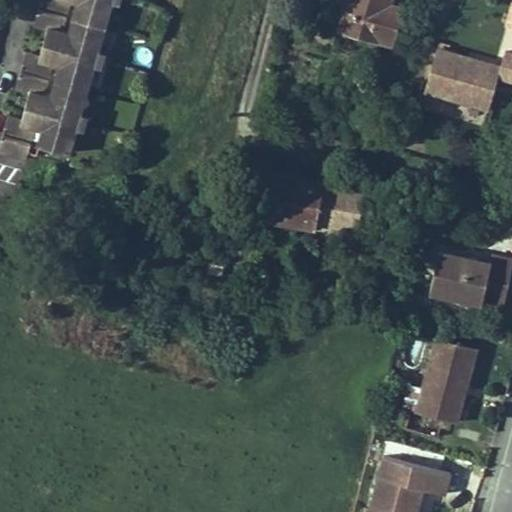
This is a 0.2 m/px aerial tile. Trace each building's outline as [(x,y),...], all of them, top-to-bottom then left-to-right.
[(16,121),(12,135),(0,131),(0,146),(23,153),(27,139),(34,141),(30,155),(64,165),(65,159),(69,144),(74,130),(82,100),(86,85),(90,71),(101,32),(106,18),(110,3),(110,0),(50,0),(46,16),(32,12),(27,28),(56,37),(60,23),(67,25),(58,58),(50,56),(54,42),(26,34),(21,50),(35,54),(26,83),(13,79),(8,95),(37,103),(41,90),(48,92),(39,124),(31,122),(35,109),(7,101),(2,117),(16,121)] [(353,0),(343,34),(393,49),(405,12),(392,9),(395,0),(353,0)] [(110,3),(106,18),(115,20),(119,6),(110,3)] [(115,20),(106,18),(101,32),(111,35),(115,20)] [(511,94),(511,68),(504,66),(499,81),(436,63),(424,104),(487,123),(497,90),(511,94)] [(90,71),(86,85),(96,88),(100,74),(90,71)] [(96,88),(86,85),(82,100),(92,103),(96,88)] [(74,130),(69,144),(79,147),(83,133),(74,130)] [(79,147),(69,144),(65,159),(75,161),(79,147)] [(21,158),(0,151),(0,166),(18,171),(21,158)] [(330,191),(263,177),(256,211),(322,225),(330,191)] [(413,204),(390,199),(385,218),(409,223),(413,204)] [(435,293),(491,308),(511,314),(511,311),(511,262),(504,260),(503,264),(447,248),(435,293)] [(484,353),(439,340),(418,414),(412,412),(406,431),(439,440),(444,422),(453,424),(464,388),(474,390),(484,353)] [(409,382),(404,404),(416,406),(420,385),(409,382)] [(474,390),(464,388),(453,424),(463,427),(474,390)] [(452,474),(385,457),(370,511),(419,511),(425,489),(439,493),(447,495),(452,474)]
